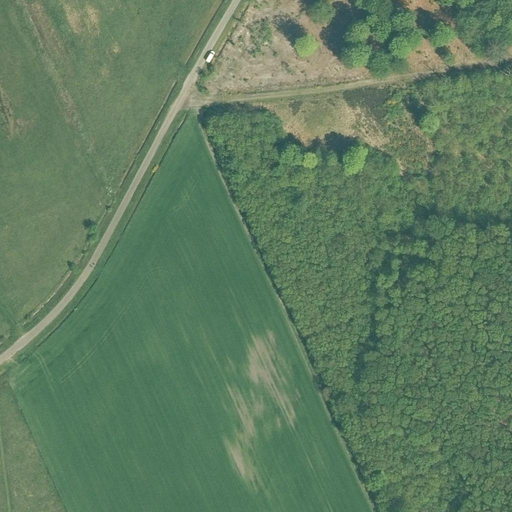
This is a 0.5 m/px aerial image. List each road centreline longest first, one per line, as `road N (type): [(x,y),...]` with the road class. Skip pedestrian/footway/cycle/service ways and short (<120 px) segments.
road 1 (unclassified): [(0,359),(68,297),(90,265),(236,0)]
road 2 (track): [(511,59),(176,102)]
